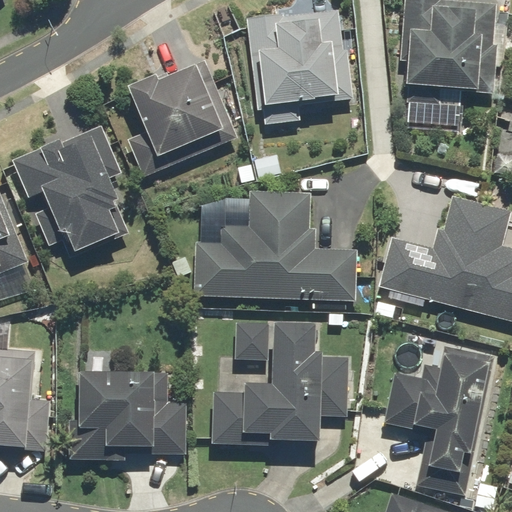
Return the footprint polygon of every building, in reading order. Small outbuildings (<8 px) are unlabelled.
[(501,1),(481,0),(406,0),(402,61),(409,61),(407,87),(494,93),(501,1)] [(342,7),(249,17),(260,110),(355,99),(349,49),(347,50),(342,7)] [(204,57),(134,86),(152,130),(128,140),(144,179),(239,139),(204,57)] [(103,123),(15,160),(31,198),(46,192),(52,206),(36,212),(50,247),(66,241),(74,258),(132,234),(119,202),(123,200),(113,177),(124,173),(103,123)] [(511,152),(495,152),(494,176),(511,176),(511,152)] [(283,153),(254,157),(254,161),(258,183),(286,179),(283,153)] [(0,184),(0,274),(32,261),(0,184)] [(198,242),(196,295),(357,301),(359,250),(317,248),(317,228),(310,228),(312,193),(253,191),(251,226),(223,225),(222,242),(198,242)] [(395,237),(382,286),(511,320),(511,246),(505,245),(511,218),(511,210),(455,196),(446,229),(440,228),(435,247),(395,237)] [(176,281),(196,271),(186,253),(167,262),(176,281)] [(402,302),(379,296),(374,316),(397,322),(402,302)] [(349,308),(327,308),(326,328),(348,329),(349,308)] [(322,323),(278,321),(276,382),(250,381),(250,392),(215,391),(213,444),(274,445),(274,439),(324,440),(325,416),(351,417),(352,356),(327,355),(327,351),(321,351),(322,323)] [(272,323),(239,321),(237,358),(270,359),(272,323)] [(469,495),(496,353),(446,344),(442,367),(426,364),(424,377),(394,372),(385,422),(414,428),(413,434),(429,437),(420,486),(469,495)] [(37,352),(0,348),(0,452),(48,457),(53,402),(33,400),(37,352)] [(170,372),(81,371),(81,420),(72,420),(71,458),(128,459),(128,454),(190,455),(191,403),(169,403),(170,372)] [(497,511),(504,486),(478,480),(472,507),(492,511),(497,511)] [(453,511),(393,493),(387,511),(385,511),(383,511),(382,511),(453,511)]
